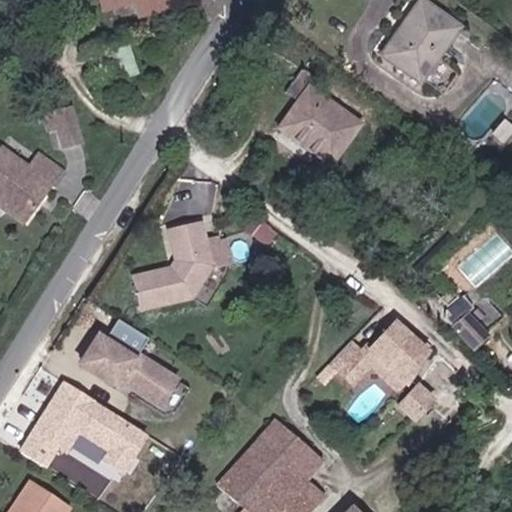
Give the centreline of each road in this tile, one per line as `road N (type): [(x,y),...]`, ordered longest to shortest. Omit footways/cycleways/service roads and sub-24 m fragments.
road 1 (residential): [(511,398),(158,129)]
road 2 (unclassified): [(158,129),(0,398)]
road 3 (unclassified): [(238,0),(158,129)]
